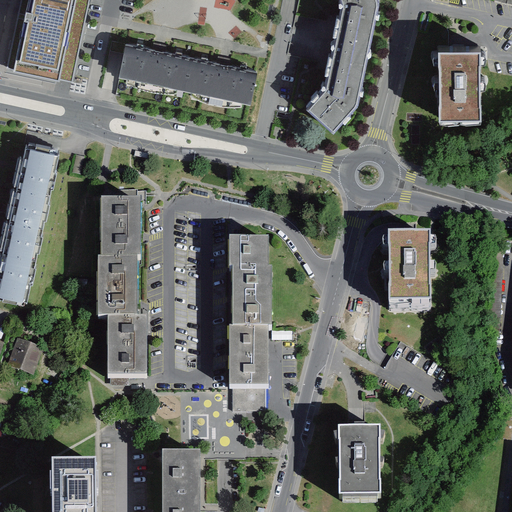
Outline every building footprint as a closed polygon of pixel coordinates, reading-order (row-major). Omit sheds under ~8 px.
[(78,0),(31,0),(16,70),(60,80),(78,0)] [(379,0),(343,0),(344,2),(340,23),(336,44),(331,65),(327,86),(308,107),(334,131),(357,103),(380,2),(379,0)] [(439,123),(482,122),(481,46),(462,46),(455,46),(438,46),(439,123)] [(123,47),(117,77),(123,80),(123,84),(136,92),(154,97),(174,95),(175,90),(190,94),(189,98),(204,105),(227,109),(241,110),(242,104),(252,106),(258,76),(229,70),(153,53),(123,47)] [(52,153),(22,146),(16,172),(8,207),(0,244),(0,297),(19,301),(52,153)] [(108,378),(148,378),(147,314),(137,314),(138,260),(141,260),(140,195),(101,195),(101,255),(98,255),(98,319),(107,319),(108,378)] [(390,310),(430,309),(429,240),(389,240),(390,310)] [(229,391),(234,391),(234,414),(269,413),(268,244),(228,245),(229,391)] [(16,340),(6,368),(33,377),(43,349),(16,340)] [(342,504),(383,504),(382,434),(341,435),(342,504)] [(162,511),(201,511),(201,455),(162,455),(162,511)] [(50,467),(50,511),(95,511),(95,467),(50,467)]
